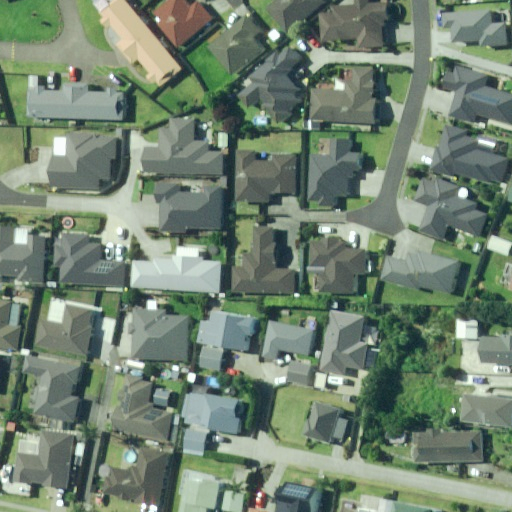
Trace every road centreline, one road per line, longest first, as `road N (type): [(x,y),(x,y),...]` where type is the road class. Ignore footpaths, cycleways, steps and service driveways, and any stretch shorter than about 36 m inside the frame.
road 1 (residential): [(381,219),(419,82),(420,0)]
road 2 (residential): [(65,0),(74,38),(67,54),(0,51)]
